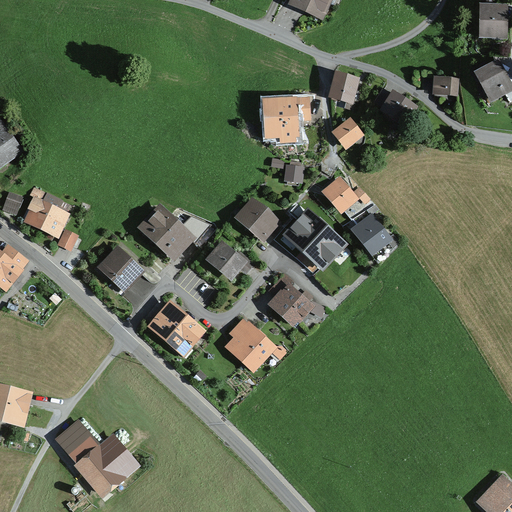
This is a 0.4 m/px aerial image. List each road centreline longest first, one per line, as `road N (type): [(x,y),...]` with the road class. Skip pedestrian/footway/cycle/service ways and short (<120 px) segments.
road 1 (unclassified): [(0,225),(214,417),(302,511)]
road 2 (residential): [(205,8),(331,61),(391,76),(463,130),(511,138)]
